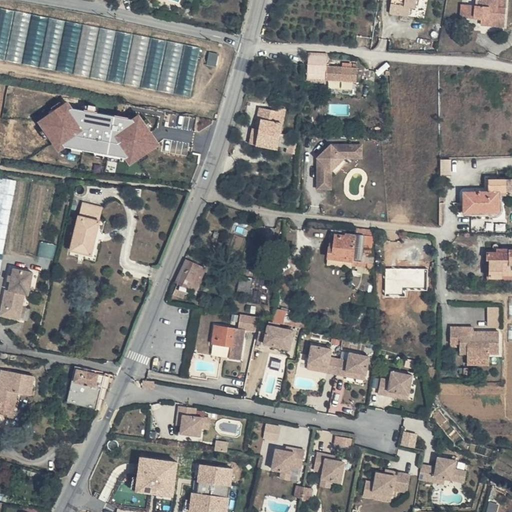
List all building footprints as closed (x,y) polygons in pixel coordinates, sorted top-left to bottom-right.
[(387,0),(385,12),(397,14),(397,17),(403,19),(403,15),(409,17),(412,0),(387,0)] [(499,0),(470,0),(469,3),(460,2),(459,14),(469,15),(469,13),(475,13),(475,16),(480,17),(480,22),(497,25),(499,0)] [(0,8),(0,59),(193,93),(202,43),(0,8)] [(320,70),(321,66),(322,55),(307,53),(304,54),(303,55),(302,69),(320,70)] [(351,69),(321,66),(320,70),(320,80),(336,82),(336,89),(349,90),(351,69)] [(320,70),(302,69),(302,78),(320,80),(320,70)] [(75,106),(70,100),(40,120),(61,150),(68,146),(127,157),(131,162),(161,142),(141,112),(134,117),(75,106)] [(274,110),(260,108),(255,129),(249,128),(247,140),(251,141),(250,145),(261,147),(261,143),(272,145),(275,122),(273,121),(274,110)] [(353,143),(333,142),(319,156),(319,187),(333,187),(333,169),(344,156),(353,156),(353,143)] [(362,143),(353,143),(353,156),(362,157),(362,143)] [(0,176),(0,251),(4,252),(17,179),(0,176)] [(500,191),(509,191),(509,180),(491,180),(491,191),(500,191)] [(40,184),(27,252),(35,253),(48,186),(40,184)] [(500,191),(491,191),(465,191),(465,212),(490,211),(495,214),(498,214),(502,208),(500,204),(500,191)] [(102,205),(82,200),(70,248),(90,253),(102,205)] [(350,226),(331,223),(330,237),(338,237),(339,234),(349,233),(350,226)] [(366,228),(350,226),(349,233),(339,234),(338,237),(330,237),(329,252),(326,253),(325,258),(361,260),(362,254),(368,254),(366,228)] [(56,255),(56,242),(42,242),(43,255),(56,255)] [(511,252),(508,253),(508,255),(484,254),(484,264),(488,264),(489,282),(500,282),(501,277),(511,277),(511,252)] [(196,262),(185,257),(176,277),(187,282),(196,262)] [(410,261),(410,273),(421,273),(421,261),(410,261)] [(200,264),(196,262),(187,282),(191,284),(200,264)] [(30,292),(34,270),(14,266),(10,288),(7,288),(2,314),(22,318),(27,291),(30,292)] [(369,302),(369,293),(361,294),(362,302),(369,302)] [(500,327),(500,305),(489,305),(489,327),(500,327)] [(284,323),(287,309),(278,307),(274,321),(284,323)] [(296,327),(269,321),(264,343),(291,349),(296,327)] [(240,325),(212,322),(209,340),(229,342),(227,354),(237,356),(241,326),(240,325)] [(463,330),(452,326),(452,328),(452,330),(462,333),(500,344),(500,341),(488,338),(472,334),(463,330)] [(500,353),(500,344),(462,333),(452,330),(452,341),(462,341),(462,345),(462,351),(469,352),(469,358),(491,358),(491,353),(500,353)] [(477,330),(463,330),(472,334),(488,338),(500,341),(500,331),(477,330)] [(331,349),(312,344),(304,342),(299,366),(326,372),(334,374),(338,359),(330,357),(331,349)] [(347,362),(338,359),(334,374),(343,376),(345,370),(365,375),(369,358),(349,353),(347,362)] [(9,365),(2,364),(0,374),(0,382),(6,383),(9,365)] [(106,371),(77,364),(74,376),(72,375),(66,402),(97,409),(106,371)] [(0,418),(2,417),(3,415),(4,413),(3,409),(12,411),(16,386),(29,387),(32,369),(9,365),(6,383),(0,382),(0,418)] [(365,375),(345,370),(343,376),(364,381),(365,375)] [(391,383),(382,381),(378,396),(388,398),(389,393),(409,398),(413,379),(394,375),(391,383)] [(152,378),(141,378),(141,386),(152,386),(152,378)] [(409,398),(389,393),(388,398),(408,403),(409,398)] [(192,402),(178,399),(176,409),(181,410),(179,425),(198,428),(199,421),(201,412),(190,410),(192,402)] [(209,414),(201,412),(199,421),(208,422),(209,414)] [(282,425),(268,422),(265,437),(279,439),(282,425)] [(405,430),(403,443),(416,446),(419,433),(405,430)] [(337,435),(336,443),(352,446),(353,438),(337,435)] [(319,446),(316,465),(327,467),(325,474),(335,476),(343,478),(347,456),(337,454),(329,452),(330,448),(319,446)] [(287,450),(276,448),(273,469),(282,471),(292,473),(293,465),(303,467),(306,449),(297,447),(296,452),(287,450)] [(142,455),(137,489),(175,494),(179,460),(142,455)] [(424,463),(420,478),(444,483),(445,476),(466,481),(468,469),(457,467),(459,459),(440,455),(438,466),(424,463)] [(198,491),(192,490),(190,511),(200,511),(229,511),(235,466),(201,462),(198,491)] [(369,475),(366,491),(374,492),(375,488),(395,491),(397,484),(410,486),(413,468),(400,466),(399,471),(379,467),(377,477),(369,475)] [(306,485),(299,483),(297,495),(304,496),(306,485)] [(313,486),(306,485),(304,496),(311,497),(313,486)] [(395,491),(375,488),(374,492),(395,496),(395,491)] [(39,511),(42,505),(27,502),(25,509),(28,511),(27,511),(39,511)]
